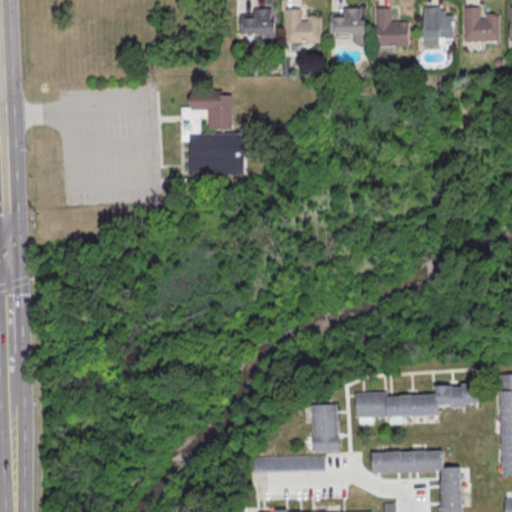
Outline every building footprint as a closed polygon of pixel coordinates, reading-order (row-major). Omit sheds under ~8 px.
[(424,7),(424,39),(454,38),(453,16),(446,16),(446,11),(440,11),(440,7),(424,7)] [(464,7),(464,42),(499,41),(499,14),(486,14),(486,19),(480,19),(479,7),(464,7)] [(343,9),(360,8),(360,18),(365,18),(366,42),(354,43),(354,33),(330,33),(330,14),(344,14),(343,9)] [(253,10),(270,9),(270,19),(275,19),(276,44),(264,44),(264,34),(240,34),(240,15),(253,15),(253,10)] [(285,10),(286,44),(320,44),(320,16),(308,16),(308,21),(301,21),(301,9),(285,10)] [(376,9),(376,47),(409,47),(409,23),(391,23),(391,9),(376,9)] [(191,176),(191,140),(183,140),(183,108),(191,108),(191,91),(194,91),(194,87),(219,87),(219,91),(223,91),(223,96),(233,96),(234,132),(246,132),(246,176),(191,176)] [(511,375),(499,375),(502,476),(511,476),(511,375)] [(355,393),(355,419),(438,416),(438,406),(451,406),(451,409),(464,408),(463,405),(477,404),(477,384),(461,385),(461,388),(452,388),(452,386),(435,387),(435,395),(387,396),(387,392),(355,393)] [(311,406),(336,405),(338,451),(313,452),(311,406)] [(370,453),(442,451),(442,468),(459,468),(460,511),(436,511),(436,508),(440,508),(439,473),(371,474),(370,453)] [(254,458),(324,456),(324,472),(254,474),(254,458)] [(503,511),(503,500),(511,499),(511,511),(503,511)] [(382,511),(394,511),(395,502),(382,502),(382,511)]
